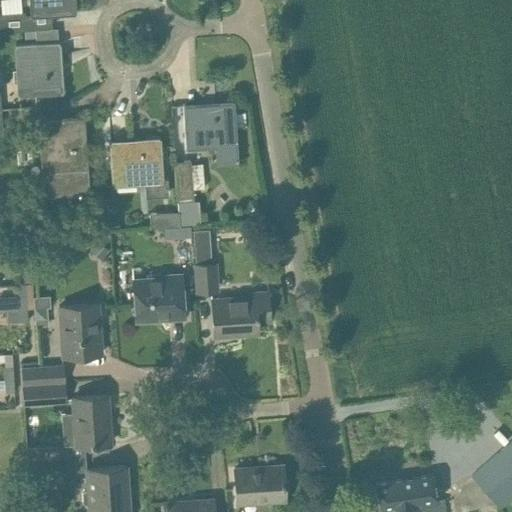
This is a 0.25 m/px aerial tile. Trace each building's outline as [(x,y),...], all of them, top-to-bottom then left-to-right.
[(32,0),(33,14),(33,16),(48,15),(75,13),(75,11),(73,11),(71,0),(32,0)] [(24,11),(0,12),(0,31),(6,31),(26,29),(49,27),(49,26),(48,15),(33,16),(33,14),(31,14),(25,15),(24,15),(24,11)] [(19,95),(42,93),(60,92),(59,73),(54,71),(52,40),(16,43),(19,95)] [(238,159),(235,113),(234,102),(215,103),(213,108),(183,110),(185,145),(218,143),(219,161),(238,159)] [(44,195),(67,194),(87,193),(85,165),(83,165),(82,149),(77,146),(76,116),(63,117),(40,118),(44,195)] [(139,146),(108,147),(111,183),(145,182),(145,194),(168,193),(167,177),(162,177),(160,140),(141,141),(139,146)] [(176,161),(179,201),(194,199),(191,160),(176,161)] [(194,199),(179,201),(179,210),(181,225),(191,224),(201,223),(200,211),(195,212),(194,199)] [(179,210),(149,212),(150,227),(164,226),(181,225),(179,210)] [(114,212),(105,213),(106,227),(119,226),(119,217),(114,212)] [(192,237),(191,224),(181,225),(164,226),(165,238),(192,237)] [(98,240),(90,250),(101,260),(109,249),(98,240)] [(25,257),(15,257),(16,271),(25,271),(26,271),(25,257)] [(197,291),(211,290),(211,278),(217,277),(216,262),(195,263),(197,291)] [(26,271),(25,271),(25,283),(33,283),(32,270),(26,271)] [(184,316),(183,296),(181,272),(164,274),(164,277),(133,279),(135,319),(157,318),(157,314),(166,313),(167,317),(184,316)] [(26,295),(18,295),(18,296),(19,309),(27,308),(34,307),(34,306),(33,283),(25,283),(26,295)] [(270,318),(268,289),(255,290),(256,296),(255,296),(255,298),(238,300),(237,297),(211,298),(213,334),(229,333),(229,331),(237,330),(237,333),(258,331),(257,319),(270,318)] [(63,356),(81,354),(101,353),(97,302),(59,305),(63,356)] [(34,307),(35,324),(47,324),(46,306),(34,306),(34,307)] [(8,322),(28,320),(27,308),(19,309),(7,309),(8,322)] [(0,382),(14,381),(13,352),(0,352),(0,366),(4,366),(4,381),(0,380),(0,382)] [(22,384),(63,381),(62,365),(21,368),(22,384)] [(14,381),(0,382),(0,390),(5,390),(5,392),(15,391),(14,381)] [(63,381),(22,384),(23,403),(64,401),(63,381)] [(62,444),(60,444),(61,458),(86,456),(85,443),(90,443),(110,442),(109,422),(105,422),(104,412),(108,412),(107,394),(87,395),(72,397),(73,411),(75,443),(62,444)] [(511,439),(493,456),(473,474),(501,508),(511,498),(511,439)] [(47,445),(26,446),(27,459),(27,461),(29,461),(48,459),(47,445)] [(48,459),(29,461),(30,476),(61,473),(61,458),(48,459)] [(234,467),(236,487),(236,499),(282,495),(282,499),(285,499),(282,463),(265,465),(265,469),(237,471),(237,467),(234,467)] [(84,488),(82,491),(83,501),(85,503),(89,502),(89,511),(129,511),(126,465),(106,466),(86,467),(86,471),(88,488),(84,488)] [(427,474),(375,482),(380,509),(384,508),(384,511),(445,511),(444,498),(437,499),(433,473),(427,474)] [(164,502),(165,511),(213,511),(212,498),(194,499),(195,502),(167,504),(167,501),(164,502)]
